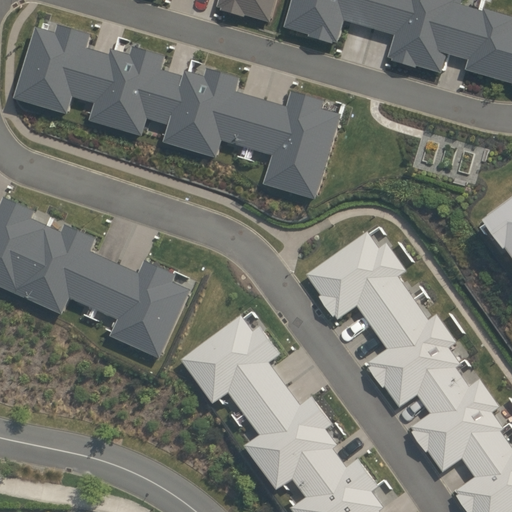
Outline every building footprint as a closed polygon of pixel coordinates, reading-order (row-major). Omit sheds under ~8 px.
[(248,13),(272,19),(277,0),(219,0),(219,3),(222,5),(222,7),(247,15),(248,13)] [(294,0),(287,24),(311,31),(310,34),(335,42),(336,39),(340,41),(347,18),(396,32),(390,54),(393,55),(393,58),(417,65),(418,63),(443,71),(448,51),(470,57),(467,67),(511,79),(511,14),(485,6),(485,8),(462,2),(463,0),(294,0)] [(266,181),(319,197),(344,112),(324,106),(326,98),(294,89),(289,103),(238,89),(242,75),(209,66),(207,73),(189,68),(187,74),(164,67),(168,54),(136,44),(133,52),(114,46),(112,52),(90,46),(93,31),(61,23),(58,30),(39,24),(18,96),(70,112),(75,94),(97,100),(91,117),(144,133),(149,116),(170,121),(166,140),(219,155),(224,138),(274,153),(266,181)] [(0,282),(65,312),(72,295),(120,317),(112,333),(162,356),(193,287),(175,279),(178,272),(146,258),(141,271),(93,249),(99,235),(68,221),(64,229),(34,215),(37,208),(5,194),(0,206),(0,282)] [(511,197),(490,214),(492,217),(488,220),(511,250),(511,249),(511,197)] [(372,233),(370,231),(309,274),(324,295),(322,296),(336,317),(338,316),(341,320),(361,306),(390,348),(371,362),(373,366),(371,367),(386,388),(388,387),(402,407),(420,395),(433,413),(414,426),(416,430),(414,431),(429,452),(431,451),(446,472),(465,458),(478,477),(459,490),(461,493),(459,495),(471,511),(511,511),(511,442),(503,431),(507,428),(506,427),(496,412),(503,407),(483,379),(472,386),(459,368),(464,364),(452,347),(460,342),(440,314),(432,320),(417,298),(401,276),(409,270),(390,242),(382,248),(372,233)] [(255,329),(243,312),(182,356),(216,401),(231,390),(262,431),(246,442),(280,487),(295,476),(308,493),(293,505),(298,511),(384,511),(380,507),(386,503),(374,488),(380,483),(360,456),(349,464),(335,445),(340,442),(328,426),(335,421),(314,393),(303,402),(271,359),(284,350),(263,323),(255,329)]
